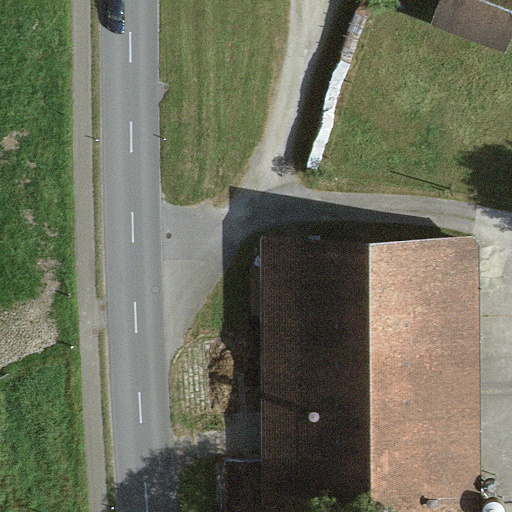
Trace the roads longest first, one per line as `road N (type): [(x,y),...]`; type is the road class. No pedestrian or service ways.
road 1 (tertiary): [(148,511),(133,230),(132,0)]
road 2 (track): [(133,230),(265,205),(511,232)]
road 3 (track): [(265,205),(307,0)]
